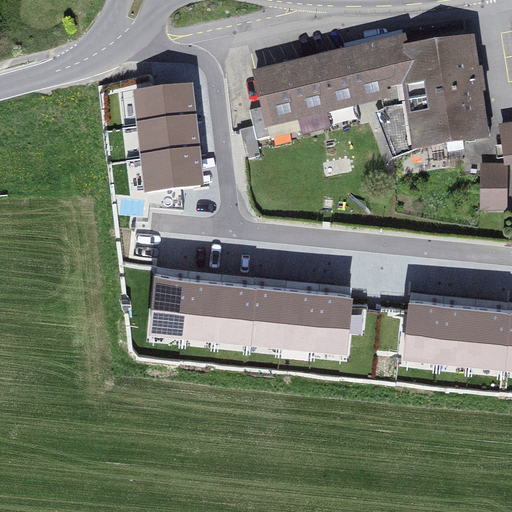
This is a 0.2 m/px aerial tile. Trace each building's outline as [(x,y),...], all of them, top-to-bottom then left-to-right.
[(402,39),(372,42),(384,91),(385,99),(387,113),(379,116),(395,157),(418,147),(489,137),(477,60),(471,61),(468,44),(404,54),(402,39)] [(357,106),(385,99),(384,91),(372,42),(347,51),(347,54),(345,55),(357,106)] [(327,113),(357,106),(345,55),(315,62),(327,113)] [(298,120),(327,113),(315,62),(286,69),(298,120)] [(256,77),(263,109),(268,127),(298,120),(286,69),(256,77)] [(136,96),(139,129),(193,123),(189,90),(136,96)] [(261,157),(257,141),(270,138),(268,127),(263,109),(250,112),(254,128),(240,131),(247,160),(261,157)] [(139,129),(143,161),(197,155),(193,123),(139,129)] [(511,133),(502,135),(506,162),(510,166),(511,165),(511,133)] [(143,161),(147,194),(201,188),(197,155),(143,161)] [(482,169),(482,208),(505,208),(505,174),(501,169),(482,169)] [(189,275),(155,272),(150,325),(183,329),(189,275)] [(220,278),(189,275),(183,329),(215,332),(220,278)] [(253,282),(220,278),(215,332),(248,335),(253,282)] [(285,285),(253,282),(248,335),(280,338),(285,285)] [(317,288),(285,285),(280,338),(312,341),(317,288)] [(351,291),(317,288),(312,341),(345,345),(351,291)] [(443,300),(409,297),(404,351),(437,354),(443,300)] [(474,303),(443,300),(437,354),(469,357),(474,303)] [(507,307),(474,303),(469,357),(502,360),(507,307)] [(511,307),(507,307),(502,360),(511,361),(511,307)]
